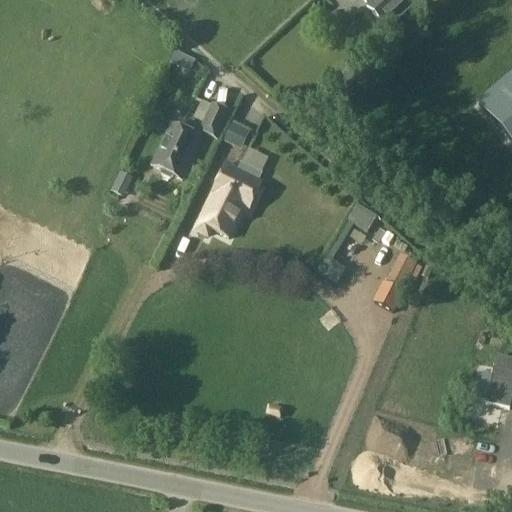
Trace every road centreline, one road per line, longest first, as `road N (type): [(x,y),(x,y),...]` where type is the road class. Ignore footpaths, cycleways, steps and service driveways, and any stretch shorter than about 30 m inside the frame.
road 1 (track): [(511,323),(137,0)]
road 2 (unclassified): [(314,511),(0,448)]
